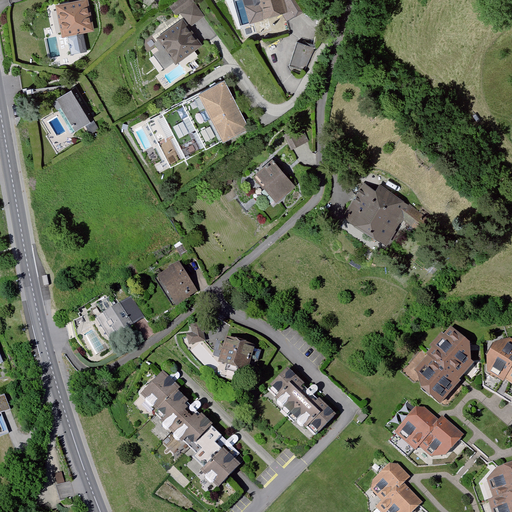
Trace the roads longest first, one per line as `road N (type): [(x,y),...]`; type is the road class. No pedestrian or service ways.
road 1 (residential): [(352,0),(321,97),(322,183),(286,227),(211,292)]
road 2 (residential): [(211,292),(223,310),(283,342),(345,404),(340,423),(252,511)]
road 3 (tertiary): [(0,104),(39,321)]
road 4 (residential): [(211,292),(131,358),(98,373),(84,369),(39,321)]
road 5 (tertiary): [(39,321),(99,511)]
